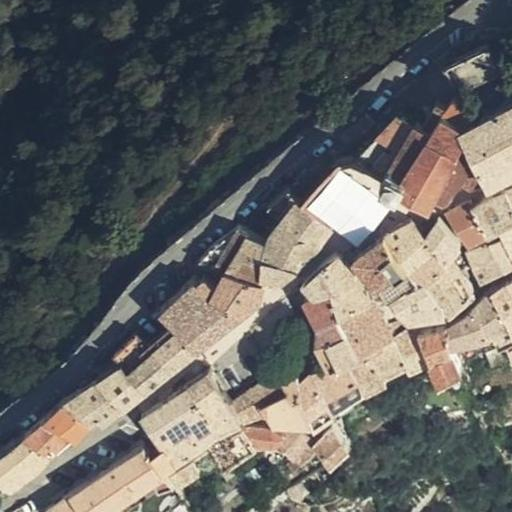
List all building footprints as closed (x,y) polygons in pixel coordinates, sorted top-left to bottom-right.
[(452,53),(465,81),(503,60),(492,30),(491,30),(452,53)] [(409,146),(394,172),(390,178),(407,188),(411,183),(417,187),(417,190),(417,192),(418,195),(420,196),(421,197),(426,197),(429,197),(431,196),(437,199),(441,193),(448,196),(458,191),(468,174),(482,182),(495,172),(466,120),(488,92),(465,81),(454,98),(445,95),(433,110),(429,108),(423,119),(409,146)] [(466,120),(495,172),(509,166),(511,164),(511,93),(511,94),(487,107),(466,120)] [(402,142),(409,146),(423,119),(405,113),(386,137),(402,142)] [(374,116),(348,139),(357,148),(383,125),(374,116)] [(389,163),(387,169),(394,172),(409,146),(402,142),(399,148),(395,147),(385,156),(390,158),(388,163),(389,163)] [(385,156),(381,168),(387,169),(389,163),(388,163),(390,158),(385,156)] [(292,171),(282,180),(291,189),(273,211),(330,223),(337,213),(337,211),(329,204),(308,186),(298,178),(292,171)] [(511,215),(511,179),(501,184),(511,215)] [(508,218),(511,216),(511,215),(501,184),(490,188),(480,197),(488,212),(494,224),(508,218)] [(488,212),(480,197),(478,193),(467,197),(458,204),(470,221),(488,212)] [(254,256),(270,262),(271,256),(276,228),(265,220),(250,208),(224,225),(217,230),(209,238),(236,249),(254,256)] [(427,223),(405,239),(431,270),(455,253),(442,237),(455,219),(448,210),(433,230),(427,223)] [(276,228),(305,250),(320,235),(330,223),(273,211),(265,220),(276,228)] [(479,231),(486,228),(494,224),(488,212),(470,221),(473,227),(479,231)] [(420,214),(397,229),(405,239),(427,223),(420,214)] [(511,247),(511,216),(508,218),(511,225),(503,229),(511,247)] [(469,235),(455,219),(442,237),(455,253),(457,252),(469,235)] [(276,228),(271,256),(289,260),(293,258),(305,250),(276,228)] [(405,239),(397,229),(368,251),(390,278),(393,275),(402,290),(431,270),(405,239)] [(502,265),(511,258),(511,247),(503,229),(491,236),(488,238),(502,265)] [(488,275),(502,265),(488,238),(472,246),(488,275)] [(188,305),(208,326),(253,290),(240,274),(254,256),(236,249),(226,264),(218,256),(213,261),(209,258),(197,268),(172,288),(188,305)] [(315,276),(324,285),(332,280),(339,292),(365,273),(349,251),(331,260),(315,276)] [(455,253),(431,270),(441,287),(453,280),(467,302),(480,291),(457,252),(455,253)] [(240,274),(253,290),(267,278),(270,262),(254,256),(240,274)] [(431,270),(402,290),(413,308),(417,312),(419,314),(422,314),(452,307),(441,287),(431,270)] [(511,274),(510,271),(494,285),(511,315),(511,274)] [(339,292),(352,314),(380,295),(365,273),(339,292)] [(333,333),(335,342),(340,339),(351,335),(351,333),(360,328),(352,314),(339,292),(332,280),(324,285),(317,293),(332,313),(333,333)] [(441,287),(452,307),(455,312),(467,302),(453,280),(441,287)] [(511,315),(494,285),(478,303),(494,333),(497,338),(511,333),(511,315)] [(360,328),(370,345),(371,347),(400,332),(380,295),(352,314),(360,328)] [(478,303),(450,323),(459,344),(494,333),(478,303)] [(164,325),(183,347),(208,326),(188,305),(164,325)] [(444,375),(468,363),(459,344),(450,323),(424,333),(437,361),(444,375)] [(138,341),(156,363),(183,347),(164,325),(146,337),(145,343),(138,341)] [(410,351),(419,369),(437,361),(424,333),(422,326),(402,335),(400,332),(371,347),(382,366),(385,364),(410,351)] [(333,345),(341,360),(356,352),(370,345),(360,328),(351,333),(351,335),(340,339),(335,342),(333,345)] [(116,342),(143,373),(156,363),(138,341),(130,334),(116,342)] [(83,381),(98,394),(103,401),(110,397),(143,373),(116,342),(83,361),(90,379),(83,381)] [(356,352),(375,390),(395,379),(385,364),(382,366),(371,347),(370,345),(356,352)] [(385,364),(395,379),(419,369),(410,351),(385,364)] [(341,360),(330,366),(347,408),(375,390),(356,352),(341,360)] [(330,366),(315,376),(322,421),(323,424),(335,415),(347,408),(330,366)] [(220,369),(198,382),(229,429),(251,418),(240,402),(220,369)] [(286,372),(261,388),(273,405),(298,388),(294,382),(286,372)] [(298,388),(273,405),(277,411),(284,423),(322,421),(315,376),(312,379),(308,372),(294,382),(298,388)] [(56,392),(73,407),(81,413),(98,394),(83,381),(72,375),(56,392)] [(212,439),(229,429),(198,382),(155,409),(171,429),(175,434),(183,429),(187,434),(199,448),(212,439)] [(261,388),(240,402),(251,418),(258,416),(277,411),(273,405),(261,388)] [(32,415),(54,431),(73,407),(56,392),(32,415)] [(46,445),(54,431),(32,415),(0,434),(0,442),(9,453),(22,463),(46,445)] [(322,438),(341,458),(342,460),(345,457),(359,444),(344,422),(323,437),(322,438)] [(253,428),(261,444),(288,442),(290,435),(268,426),(260,425),(253,428)] [(288,442),(302,453),(320,435),(313,430),(307,428),(296,427),(293,430),(290,435),(288,442)] [(261,444),(253,428),(235,435),(217,445),(230,464),(261,444)] [(165,448),(161,450),(172,466),(176,464),(199,448),(187,434),(165,448)] [(65,506),(71,511),(116,511),(117,511),(173,471),(173,468),(172,466),(161,450),(155,441),(65,506)] [(178,474),(184,485),(186,488),(207,474),(198,461),(178,474)] [(173,471),(117,511),(137,511),(174,485),(184,485),(178,474),(173,468),(173,471)]
